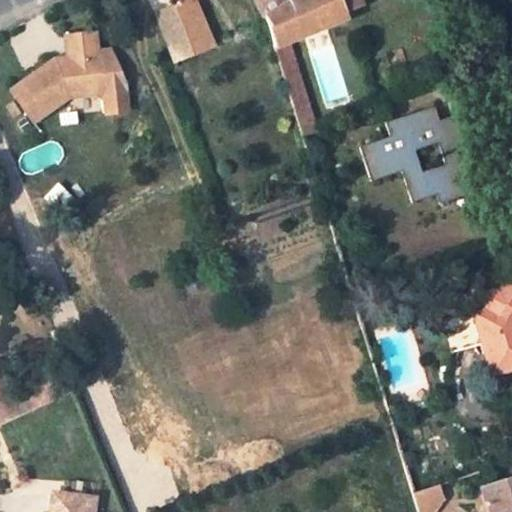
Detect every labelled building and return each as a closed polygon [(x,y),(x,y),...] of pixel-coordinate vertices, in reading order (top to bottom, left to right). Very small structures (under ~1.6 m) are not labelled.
[(175,6),(193,53),(213,45),(194,0),(188,0),(179,5),(175,6)] [(285,0),(251,0),(263,21),(289,8),(285,0)] [(289,8),(263,21),(272,47),(284,42),(343,20),(341,14),(335,0),(285,0),(289,8)] [(335,0),(341,14),(353,10),(356,4),(354,0),(335,0)] [(153,14),(171,62),(193,53),(175,6),(153,14)] [(94,51),(92,31),(65,35),(68,58),(52,59),(11,90),(32,121),(69,100),(94,93),(104,94),(107,110),(127,105),(121,68),(108,47),(94,51)] [(284,42),(272,47),(300,136),(312,131),(284,42)] [(394,137),(436,122),(432,108),(390,122),(394,137)] [(461,156),(468,154),(455,116),(449,118),(461,156)] [(462,182),(458,169),(472,166),(468,154),(461,156),(449,118),(436,122),(394,137),(390,122),(384,124),(389,139),(358,148),(370,182),(399,172),(410,204),(426,198),(422,184),(430,182),(434,196),(436,204),(466,194),(464,188),(467,187),(466,182),(462,182)] [(422,184),(426,198),(434,196),(430,182),(422,184)] [(511,288),(480,297),(484,312),(470,316),(443,324),(451,352),(478,345),(481,354),(511,344),(511,288)] [(511,370),(511,344),(481,354),(488,377),(511,370)] [(0,368),(0,391),(9,387),(0,368)] [(9,387),(0,391),(0,408),(4,418),(22,409),(11,386),(9,387)] [(511,511),(511,480),(480,491),(486,511),(511,511)] [(93,511),(96,498),(56,492),(53,511),(93,511)]
